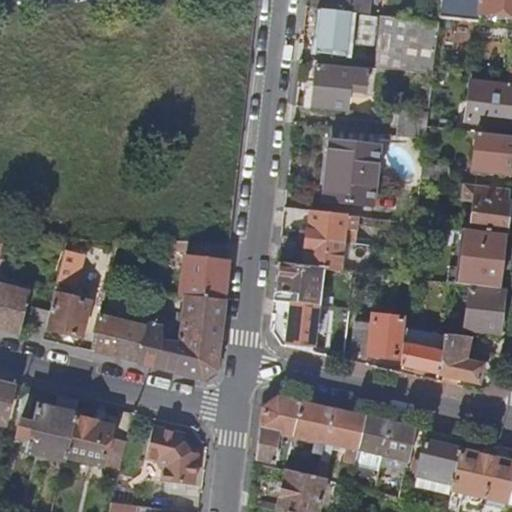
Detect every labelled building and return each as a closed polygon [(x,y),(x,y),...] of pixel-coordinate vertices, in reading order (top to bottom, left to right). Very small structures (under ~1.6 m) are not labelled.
[(324,0),(324,7),(370,13),(371,0),(324,0)] [(511,16),(511,0),(442,0),(441,16),(508,23),(509,16),(511,16)] [(347,49),(351,13),(326,10),(322,46),(347,49)] [(377,46),(380,16),(361,14),(357,44),(377,46)] [(433,74),(439,23),(382,16),(377,68),(433,74)] [(353,71),(354,66),(321,62),(320,67),(353,71)] [(366,92),(369,72),(355,70),(355,72),(353,71),(320,67),(317,67),(313,106),(349,110),(351,90),(366,92)] [(511,85),(471,81),(467,121),(511,125),(511,85)] [(428,128),(430,113),(402,110),(399,136),(427,139),(428,128)] [(376,134),(333,129),(332,143),(374,147),(376,134)] [(511,138),(478,135),(474,173),(478,173),(478,179),(498,181),(498,175),(511,176),(511,138)] [(332,143),(325,201),(374,207),(381,148),(374,147),(332,143)] [(449,182),(450,169),(424,166),(423,180),(430,181),(449,182)] [(429,191),(430,181),(423,180),(422,190),(429,191)] [(508,233),(511,200),(510,200),(511,188),(465,184),(463,200),(476,201),(473,230),(496,232),(508,233)] [(345,244),(348,216),(311,212),(308,240),(345,244)] [(511,281),(511,233),(508,233),(496,232),(494,248),(474,246),(470,276),(511,281)] [(0,260),(4,261),(10,236),(0,235),(0,260)] [(342,271),(345,244),(308,240),(305,266),(342,271)] [(83,338),(91,302),(81,300),(84,287),(78,286),(84,255),(67,251),(52,312),(48,329),(83,338)] [(226,302),(230,262),(189,257),(184,297),(189,297),(226,302)] [(0,329),(21,334),(31,292),(5,286),(7,279),(11,262),(4,261),(0,275),(0,329)] [(317,341),(323,285),(340,287),(342,271),(305,266),(280,263),(277,292),(288,294),(300,295),(295,339),(317,341)] [(382,297),(384,275),(370,274),(367,296),(382,297)] [(31,292),(32,287),(22,285),(22,283),(7,279),(5,286),(31,292)] [(505,291),(471,287),(467,330),(501,333),(505,291)] [(218,370),(226,302),(189,297),(184,344),(163,341),(164,331),(171,332),(172,328),(150,325),(149,327),(141,363),(205,378),(218,370)] [(48,329),(52,312),(38,309),(32,337),(46,340),(48,329)] [(141,363),(149,327),(102,315),(98,334),(103,335),(99,353),(141,363)] [(403,359),(406,330),(406,329),(407,320),(375,316),(374,326),(357,324),(353,353),(403,359)] [(446,337),(406,329),(406,330),(403,359),(402,365),(442,375),(444,352),(446,337)] [(99,353),(103,335),(98,334),(94,351),(99,353)] [(480,383),(487,353),(469,349),(472,337),(446,334),(446,337),(444,352),(442,375),(480,383)] [(0,427),(2,428),(12,386),(0,383),(0,427)] [(15,414),(27,417),(33,391),(20,389),(15,414)] [(295,435),(301,401),(290,399),(280,396),(264,408),(260,439),(258,459),(277,462),(279,448),(285,449),(286,439),(281,438),(281,433),(295,435)] [(23,453),(62,462),(62,459),(73,417),(76,402),(57,398),(53,412),(34,408),(30,426),(16,423),(13,439),(26,442),(23,453)] [(326,443),(334,409),(301,401),(295,435),(292,449),(299,451),(302,438),(326,443)] [(360,451),(367,417),(334,409),(326,443),(319,479),(327,481),(332,459),(335,445),(353,449),(348,463),(356,466),(360,451)] [(99,468),(106,440),(108,430),(92,426),(93,422),(73,417),(62,459),(99,468)] [(392,423),(367,417),(360,451),(356,466),(382,472),(385,457),(392,423)] [(410,462),(417,428),(392,423),(385,457),(410,462)] [(181,438),(150,430),(142,461),(139,477),(142,483),(158,485),(191,488),(194,456),(187,455),(180,445),(181,438)] [(106,440),(99,468),(117,473),(124,445),(106,440)] [(464,450),(428,442),(420,476),(421,476),(418,488),(453,497),(456,484),(464,450)] [(348,463),(353,449),(335,445),(332,459),(348,463)] [(496,458),(464,450),(456,484),(453,497),(451,509),(449,511),(460,511),(465,492),(472,494),(471,499),(473,502),(481,503),(484,502),(509,506),(509,505),(510,502),(511,494),(511,449),(498,447),(496,458)] [(278,511),(319,511),(327,481),(319,479),(288,471),(278,511)]
